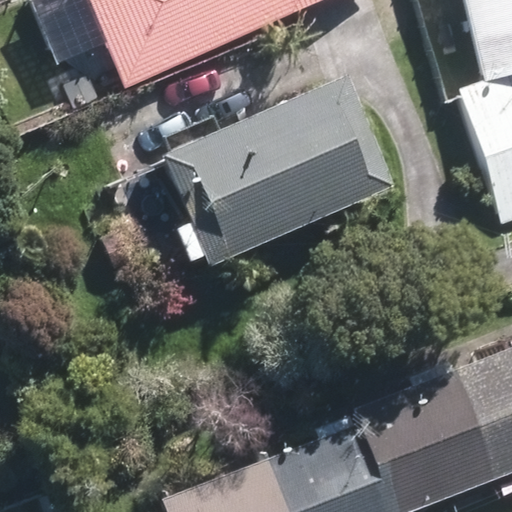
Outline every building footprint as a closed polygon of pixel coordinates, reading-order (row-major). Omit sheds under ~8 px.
[(97,0),(132,75),(296,0),(97,0)] [(511,0),(465,0),(484,70),(511,63),(511,0)] [(335,87),(173,156),(211,245),(373,176),(335,87)] [(511,88),(465,102),(496,210),(511,205),(511,88)] [(511,350),(361,410),(365,420),(169,497),(174,511),(403,511),(399,502),(511,456),(511,350)]
